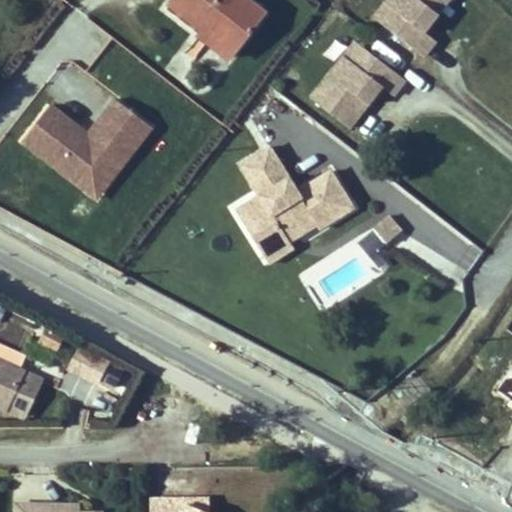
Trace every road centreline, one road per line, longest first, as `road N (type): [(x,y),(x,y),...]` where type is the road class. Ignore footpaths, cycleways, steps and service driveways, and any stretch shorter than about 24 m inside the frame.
road 1 (secondary): [(496,511),(0,251)]
road 2 (residential): [(0,442),(195,442)]
road 3 (unknown): [(0,130),(105,0)]
